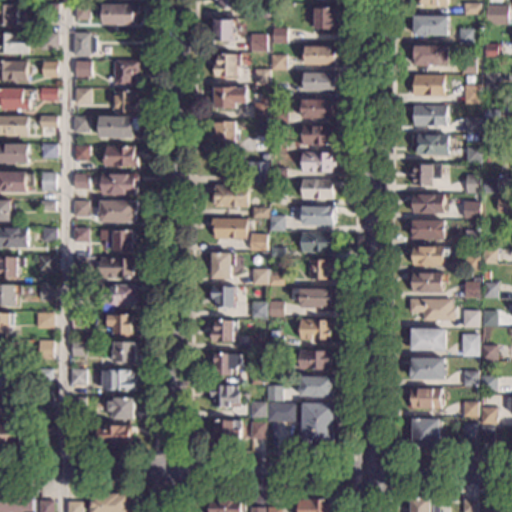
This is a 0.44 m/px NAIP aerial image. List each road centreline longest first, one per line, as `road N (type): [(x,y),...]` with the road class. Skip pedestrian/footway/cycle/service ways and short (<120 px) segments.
road 1 (residential): [(367,511),(376,0)]
road 2 (residential): [(176,0),(171,511)]
road 3 (residential): [(511,476),(0,472)]
